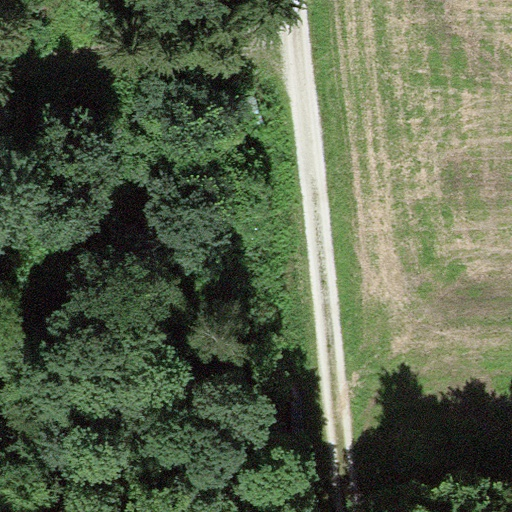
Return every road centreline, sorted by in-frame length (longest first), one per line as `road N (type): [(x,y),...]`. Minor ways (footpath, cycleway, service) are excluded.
road 1 (track): [(283,0),(329,441),(346,511)]
road 2 (track): [(288,52),(116,61),(0,82)]
